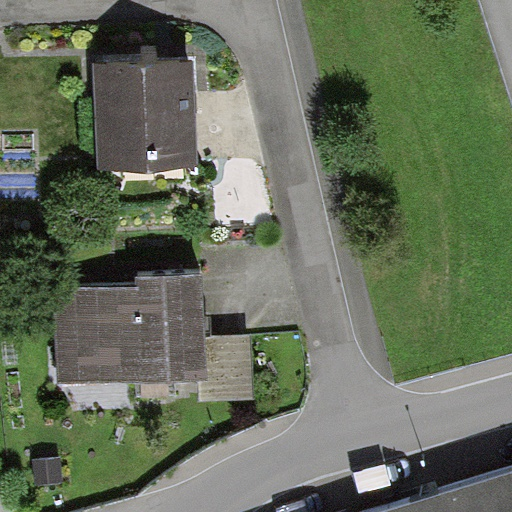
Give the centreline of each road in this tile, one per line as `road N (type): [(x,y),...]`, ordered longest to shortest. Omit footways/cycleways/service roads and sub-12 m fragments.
road 1 (residential): [(252,0),(353,434)]
road 2 (residential): [(353,434),(215,476),(169,511)]
road 3 (residential): [(511,392),(353,434)]
